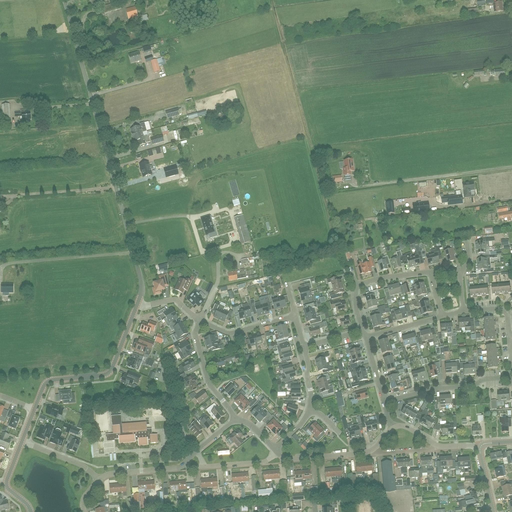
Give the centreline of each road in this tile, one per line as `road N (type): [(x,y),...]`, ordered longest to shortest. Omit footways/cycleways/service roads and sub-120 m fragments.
road 1 (unclassified): [(142,283),(64,0)]
road 2 (residential): [(34,409),(51,379),(107,373),(136,303)]
road 3 (residential): [(383,401),(505,377),(509,338)]
road 4 (unclassified): [(511,167),(360,187)]
